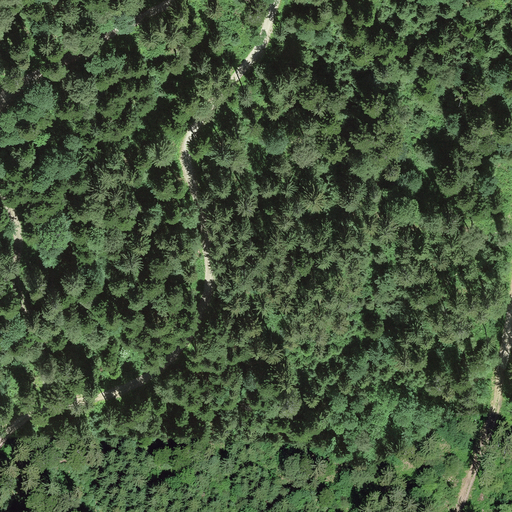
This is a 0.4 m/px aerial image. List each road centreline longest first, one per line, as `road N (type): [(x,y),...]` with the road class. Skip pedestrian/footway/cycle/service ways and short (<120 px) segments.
road 1 (track): [(0,443),(26,412),(147,383),(198,324),(210,295),(210,258),(185,157),(190,133),(263,39),(275,0)]
road 2 (track): [(0,99),(179,0)]
road 3 (track): [(473,486),(511,334)]
